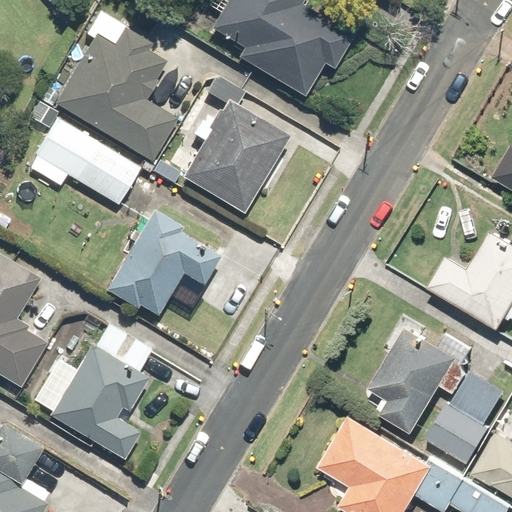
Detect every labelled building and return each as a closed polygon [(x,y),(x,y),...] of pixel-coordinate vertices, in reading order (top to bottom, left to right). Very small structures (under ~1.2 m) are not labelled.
[(304,0),(230,0),(214,27),(246,47),(240,56),(305,96),(324,63),(335,70),(357,32),(305,0),(304,0)] [(181,117),(144,97),(165,59),(120,34),(115,42),(101,34),(85,63),(78,59),(60,91),(65,94),(58,105),(157,160),(181,117)] [(209,93),(225,101),(200,147),(187,140),(179,155),(192,162),(184,175),(249,210),(292,131),(240,103),(247,91),(218,75),(209,93)] [(55,116),(37,102),(22,123),(40,136),(55,116)] [(59,116),(36,154),(119,204),(142,166),(59,116)] [(511,148),(496,174),(511,184),(511,148)] [(184,226),(155,208),(107,287),(141,307),(143,304),(162,315),(187,274),(204,285),(224,254),(183,229),(184,226)] [(451,254),(432,285),(500,328),(511,309),(511,236),(496,226),(470,266),(451,254)] [(42,275),(0,250),(0,371),(22,385),(49,339),(26,325),(28,322),(19,316),(42,275)] [(53,406),(49,411),(125,457),(142,430),(124,419),(151,375),(138,368),(151,348),(110,322),(94,348),(91,346),(77,368),(59,356),(35,394),(53,406)] [(454,389),(479,348),(452,331),(444,344),(409,323),(371,386),(390,397),(381,411),(415,431),(444,383),(454,389)] [(487,422),(506,392),(472,370),(429,436),(467,460),(491,424),(487,422)] [(323,462),(353,482),(340,501),(356,511),(408,511),(422,492),(450,511),(456,502),(471,511),(508,511),(511,509),(433,456),(428,463),(355,414),(323,462)] [(41,445),(1,421),(0,423),(0,511),(35,511),(50,487),(25,472),(41,445)] [(511,439),(496,430),(473,471),(511,493),(511,439)]
